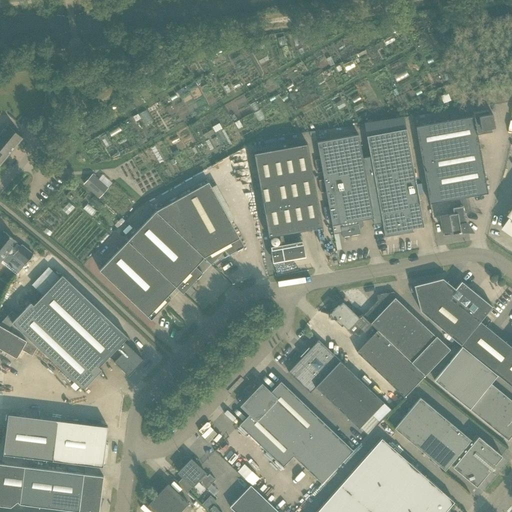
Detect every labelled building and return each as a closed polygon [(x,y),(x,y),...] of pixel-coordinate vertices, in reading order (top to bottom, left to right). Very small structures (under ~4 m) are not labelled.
[(474,117),(416,127),(430,204),(451,200),(456,199),(458,207),(453,208),(454,214),(440,216),(444,236),(461,233),(461,232),(468,232),(467,223),(466,224),(466,223),(464,214),(471,212),(469,197),(488,193),(477,134),(492,131),(491,127),(494,127),(492,113),(488,113),(488,110),(474,113),(474,117)] [(360,124),(350,126),(351,133),(361,131),(360,124)] [(7,126),(0,133),(0,146),(5,150),(1,155),(6,158),(22,138),(7,126)] [(363,158),(359,135),(317,143),(331,216),(334,234),(342,233),(343,237),(360,234),(359,227),(363,223),(363,220),(373,218),(374,224),(382,223),(385,236),(384,236),(384,237),(401,234),(400,233),(413,231),(413,229),(424,227),(422,217),(406,129),(367,136),(370,156),(363,158)] [(307,144),(254,154),(269,236),(279,235),(282,234),(322,227),(307,144)] [(107,188),(100,182),(92,175),(84,184),(99,197),(107,188)] [(156,211),(204,258),(211,264),(224,250),(229,255),(244,246),(208,182),(156,211)] [(511,206),(511,208),(505,216),(510,219),(509,220),(502,228),(511,235),(511,206)] [(204,258),(156,211),(127,241),(176,287),(183,294),(202,273),(195,267),(204,258)] [(3,231),(0,234),(0,262),(2,260),(3,261),(8,255),(13,255),(14,255),(25,264),(29,260),(33,255),(21,245),(20,246),(16,243),(16,242),(3,231)] [(271,250),(270,250),(272,263),(273,263),(283,261),(284,261),(305,257),(303,244),(302,244),(302,241),(284,244),(282,234),(279,235),(280,245),(270,247),(271,250)] [(127,241),(99,271),(151,320),(171,299),(167,296),(176,287),(127,241)] [(12,310),(0,323),(0,325),(6,329),(37,347),(83,390),(102,370),(99,367),(109,357),(121,369),(129,375),(143,360),(136,353),(127,344),(130,340),(62,275),(60,278),(52,286),(51,287),(43,296),(34,305),(31,303),(18,316),(12,310)] [(493,307),(485,301),(462,282),(455,289),(443,279),(414,286),(420,311),(492,371),(511,347),(480,322),(493,307)] [(362,315),(425,375),(450,350),(395,298),(394,293),(381,295),(381,297),(377,298),(378,301),(363,316),(362,315)] [(339,305),(336,308),(329,315),(342,326),(343,325),(348,330),(355,323),(354,323),(359,318),(343,303),(340,306),(339,305)] [(425,375),(362,315),(359,318),(355,323),(370,338),(356,352),(404,397),(425,375)] [(37,347),(0,325),(0,348),(17,358),(22,350),(32,356),(37,347)] [(384,403),(319,341),(288,372),(310,393),(316,387),(359,429),(384,403)] [(511,400),(491,384),(498,375),(462,346),(434,380),(508,441),(511,435),(511,400)] [(511,347),(492,371),(511,386),(511,346),(511,347)] [(262,386),(253,396),(243,406),(251,413),(239,425),(283,467),(293,457),(321,484),(353,451),(281,382),(269,394),(262,386)] [(501,456),(494,450),(478,437),(474,442),(420,398),(394,428),(445,470),(451,463),(454,465),(453,467),(476,486),(489,471),(488,470),(489,468),(492,470),(494,469),(495,467),(492,464),(493,463),(495,464),(501,456)] [(8,414),(3,455),(53,461),(103,467),(103,465),(105,466),(106,456),(105,456),(106,452),(107,452),(108,442),(106,442),(108,427),(58,420),(8,414)] [(382,439),(316,511),(445,511),(454,502),(382,439)] [(183,477),(177,482),(187,492),(194,485),(199,480),(202,482),(201,483),(207,489),(215,480),(209,474),(207,477),(204,474),(205,473),(199,467),(191,459),(190,461),(178,473),(183,477)] [(0,463),(0,505),(11,507),(18,502),(19,504),(81,511),(99,511),(103,477),(0,463)] [(179,511),(188,503),(168,484),(147,506),(153,511),(179,511)] [(230,507),(234,511),(278,511),(251,485),(230,507)] [(210,495),(203,504),(209,508),(216,499),(210,495)]
